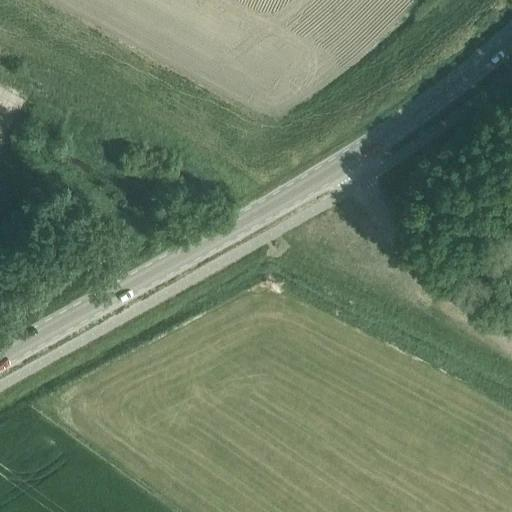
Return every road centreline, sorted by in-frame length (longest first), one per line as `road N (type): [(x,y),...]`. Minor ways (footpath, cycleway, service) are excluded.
road 1 (secondary): [(0,360),(349,161)]
road 2 (unclassified): [(511,342),(419,270),(349,161)]
road 3 (secondary): [(349,161),(511,43)]
